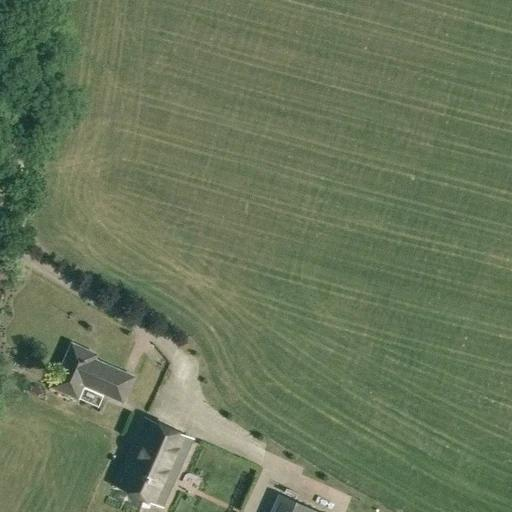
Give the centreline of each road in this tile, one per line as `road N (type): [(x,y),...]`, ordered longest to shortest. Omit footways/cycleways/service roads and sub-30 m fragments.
road 1 (unknown): [(0,250),(155,336),(209,421),(264,459),(371,511)]
road 2 (track): [(0,204),(43,0)]
